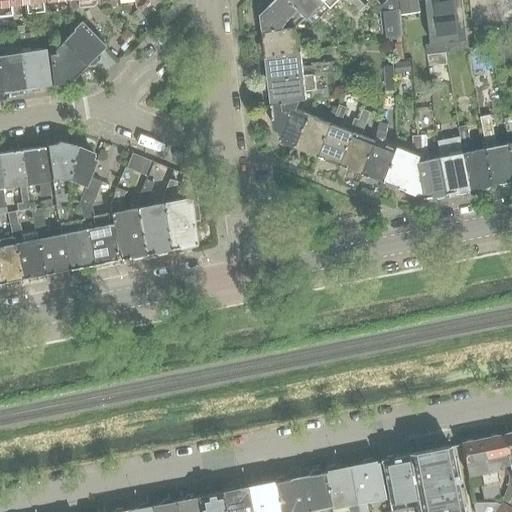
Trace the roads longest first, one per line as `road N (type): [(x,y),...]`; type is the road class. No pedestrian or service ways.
road 1 (unclassified): [(0,504),(511,400)]
road 2 (tertiary): [(251,273),(511,220)]
road 3 (tertiary): [(207,282),(0,324)]
road 4 (residential): [(231,157),(212,0)]
road 5 (residential): [(100,106),(231,157)]
